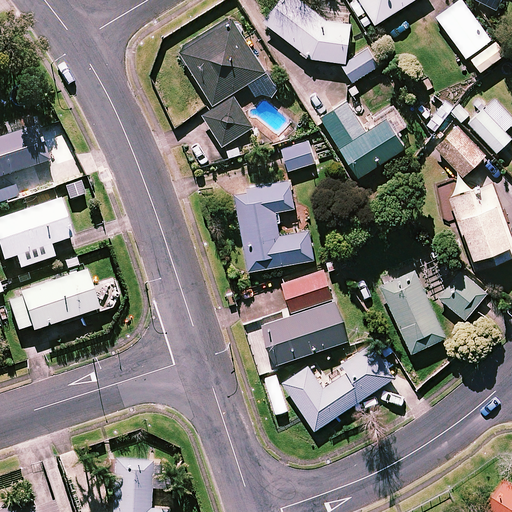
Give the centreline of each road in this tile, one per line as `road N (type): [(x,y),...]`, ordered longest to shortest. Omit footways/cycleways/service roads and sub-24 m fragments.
road 1 (residential): [(78,41),(148,195),(202,355)]
road 2 (residential): [(267,511),(356,483),(419,450),(511,375)]
road 3 (residential): [(0,422),(202,355)]
road 4 (residential): [(202,355),(252,511)]
